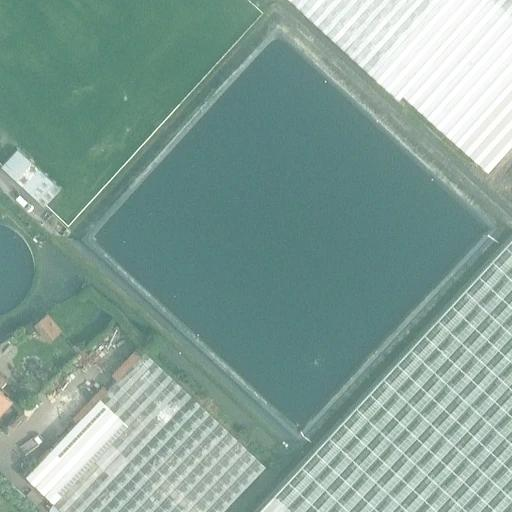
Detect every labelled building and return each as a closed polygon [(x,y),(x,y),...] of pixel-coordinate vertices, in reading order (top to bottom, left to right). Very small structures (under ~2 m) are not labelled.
[(289,0),(398,101),(402,96),(486,171),(511,143),(511,0),(289,0)] [(511,200),(511,148),(486,177),(511,200)] [(511,511),(511,234),(253,511),(511,511)] [(24,477),(61,511),(219,511),(265,463),(145,349),(24,477)] [(0,410),(10,400),(0,390),(0,388),(7,382),(0,375),(0,410)]
